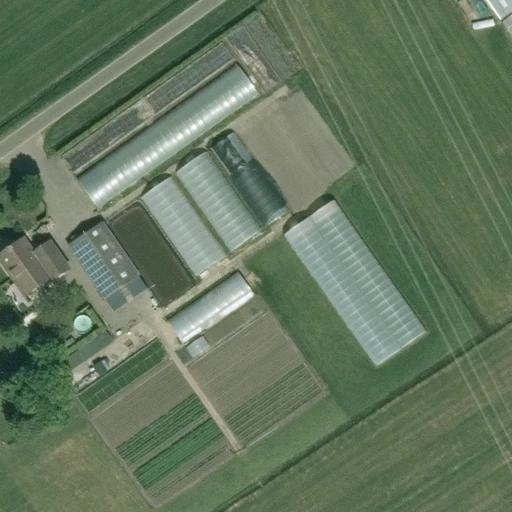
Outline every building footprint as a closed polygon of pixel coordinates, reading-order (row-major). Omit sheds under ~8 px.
[(511,0),(486,0),(501,21),(511,12),(511,0)] [(91,206),(258,103),(239,72),(72,175),(91,206)] [(137,100),(134,97),(57,157),(74,179),(169,106),(154,87),(137,100)] [(293,88),(268,104),(324,190),(349,173),(293,88)] [(236,132),(289,217),(318,199),(265,114),(236,132)] [(209,150),(262,233),(285,218),(233,136),(209,150)] [(182,170),(225,257),(247,247),(242,237),(247,235),(208,157),(182,170)] [(382,363),(397,353),(310,221),(298,229),(379,352),(375,354),(382,363)] [(147,288),(102,222),(67,246),(112,311),(147,288)] [(52,240),(34,253),(24,239),(0,255),(0,261),(25,297),(51,279),(54,283),(73,269),(52,240)] [(328,246),(335,262),(353,254),(347,239),(328,246)] [(179,346),(253,299),(242,281),(168,328),(179,346)] [(72,393),(94,434),(175,391),(183,407),(191,403),(157,340),(150,344),(143,329),(109,347),(120,368),(72,393)] [(280,336),(199,390),(224,429),(249,412),(236,394),(248,386),(251,390),(263,382),(258,376),(292,354),(280,336)] [(98,345),(80,357),(92,376),(111,365),(98,345)]
